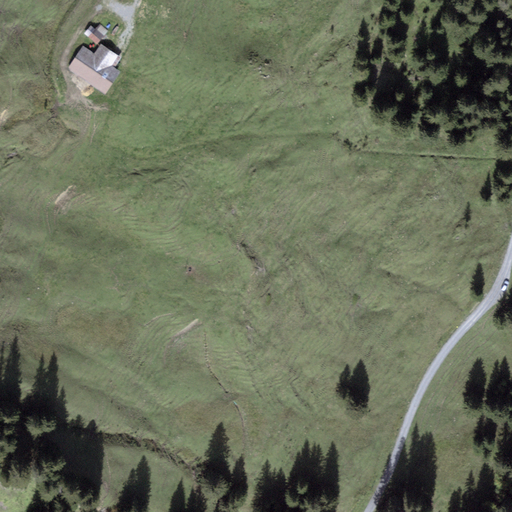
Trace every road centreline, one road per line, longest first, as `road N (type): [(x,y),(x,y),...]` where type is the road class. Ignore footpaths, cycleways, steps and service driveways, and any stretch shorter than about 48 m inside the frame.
road 1 (track): [(368,511),(430,372),(492,297),(511,248)]
road 2 (track): [(78,98),(64,60),(77,33),(92,13),(134,12)]
